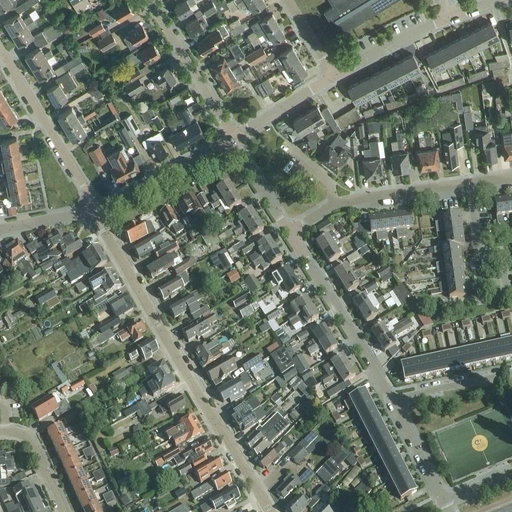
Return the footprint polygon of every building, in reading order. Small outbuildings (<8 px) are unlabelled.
[(0,0),(0,11),(12,4),(10,0),(0,0)] [(24,3),(27,8),(39,1),(38,0),(29,0),(28,1),(24,3)] [(69,0),(78,14),(91,6),(87,0),(69,0)] [(193,10),(190,7),(196,3),(193,0),(188,0),(187,1),(186,0),(174,7),(181,18),(193,10)] [(215,6),(220,14),(229,8),(229,9),(243,0),(233,0),(227,4),(224,1),(215,6)] [(265,4),(262,0),(243,0),(229,9),(232,13),(239,8),(240,10),(249,5),(253,11),(265,4)] [(328,0),(333,7),(324,12),(338,36),(397,0),(328,0)] [(207,17),(218,11),(216,8),(212,2),(202,8),(207,17)] [(104,11),(110,21),(117,17),(119,21),(133,13),(132,12),(133,10),(131,7),(129,7),(127,3),(115,9),(113,5),(104,11)] [(5,22),(12,34),(34,21),(31,16),(23,21),(19,14),(5,22)] [(210,27),(205,19),(206,19),(203,14),(185,25),(192,35),(203,29),(204,30),(210,27)] [(259,38),(263,35),(278,25),(272,15),(261,22),(260,20),(251,26),(254,32),(247,36),(251,42),(259,38)] [(229,24),(232,30),(241,25),(238,19),(229,24)] [(34,21),(12,34),(19,46),(33,37),(29,30),(37,26),(34,21)] [(105,30),(101,23),(89,31),(93,38),(105,30)] [(215,42),(229,34),(222,23),(216,27),(218,30),(205,38),(206,39),(197,44),(200,49),(199,50),(201,53),(203,53),(203,55),(212,50),(213,50),(215,49),(215,48),(217,47),(215,42)] [(481,28),(480,28),(488,44),(499,38),(492,25),(493,25),(491,23),(484,26),(481,28)] [(42,32),(45,37),(59,29),(56,24),(42,32)] [(241,25),(232,30),(235,35),(244,30),(241,25)] [(285,36),(278,25),(263,35),(266,40),(270,37),(273,43),(285,36)] [(135,31),(134,29),(128,33),(129,35),(124,38),(131,50),(137,46),(136,45),(149,37),(142,26),(135,31)] [(470,34),(469,34),(477,50),(488,44),(480,28),(473,32),(470,34)] [(59,29),(45,37),(49,42),(62,34),(59,29)] [(97,42),(103,52),(108,49),(106,44),(115,39),(111,33),(97,42)] [(459,39),(467,55),(477,50),(469,34),(463,37),(459,39)] [(259,38),(251,42),(254,46),(261,42),(259,38)] [(449,45),(448,45),(456,61),(467,55),(459,39),(452,43),(449,45)] [(124,57),(130,67),(143,59),(146,64),(160,56),(153,44),(140,52),(138,49),(124,57)] [(438,50),(437,50),(445,66),(456,61),(448,45),(441,48),(438,50)] [(62,66),(65,71),(82,61),(76,52),(74,54),(69,46),(66,48),(73,59),(62,66)] [(273,58),(281,71),(299,59),(292,47),(273,58)] [(33,68),(47,60),(53,56),(50,51),(44,55),(40,48),(26,56),(33,68)] [(246,57),(251,65),(267,56),(263,49),(256,54),(254,51),(246,57)] [(445,66),(437,50),(431,54),(427,56),(435,72),(445,66)] [(216,76),(230,67),(242,60),(239,55),(226,62),(224,58),(211,67),(212,69),(212,70),(214,72),(216,76)] [(402,60),(401,61),(409,76),(421,71),(414,58),(414,57),(413,55),(405,58),(406,59),(402,60)] [(268,62),(265,57),(253,64),(256,69),(268,62)] [(299,59),(281,71),(282,70),(289,82),(290,81),(294,88),(305,82),(301,75),(307,72),(299,59)] [(47,60),(33,68),(40,80),(54,71),(47,60)] [(391,66),(399,82),(409,76),(401,61),(395,64),(391,66)] [(70,70),(72,74),(84,67),(82,63),(70,70)] [(219,81),(221,84),(243,71),(240,66),(232,71),(230,67),(216,76),(217,77),(217,78),(218,80),(219,81)] [(381,71),(380,72),(388,87),(399,82),(391,66),(384,69),(384,70),(381,71)] [(158,74),(152,78),(158,88),(165,83),(167,86),(176,81),(167,68),(158,73),(158,74)] [(139,79),(142,77),(138,70),(129,76),(132,82),(125,86),(131,96),(144,88),(139,79)] [(486,70),(476,73),(478,79),(488,76),(486,70)] [(243,71),(221,84),(223,88),(224,90),(225,91),(226,93),(240,84),(238,80),(244,77),(248,84),(253,80),(249,73),(245,75),(243,71)] [(68,98),(65,94),(77,86),(68,72),(55,80),(58,84),(47,91),(56,105),(68,98)] [(370,77),(369,77),(377,93),(388,87),(380,72),(373,75),(374,75),(370,77)] [(478,79),(476,73),(467,77),(469,82),(478,79)] [(359,82),(359,83),(367,98),(377,93),(369,77),(363,80),(363,81),(359,82)] [(463,78),(454,81),(456,87),(465,84),(463,78)] [(267,79),(262,83),(269,94),(275,91),(267,79)] [(456,87),(454,81),(444,84),(446,90),(456,87)] [(269,94),(262,83),(255,87),(262,99),(269,94)] [(367,98),(359,83),(352,86),(348,88),(356,104),(367,98)] [(88,91),(92,97),(95,95),(98,100),(103,96),(97,86),(88,91)] [(427,90),(418,93),(420,99),(429,96),(427,90)] [(420,99),(418,93),(408,97),(410,102),(420,99)] [(460,93),(451,94),(452,102),(456,101),(457,110),(458,110),(458,114),(464,113),(463,109),(460,93)] [(173,104),(181,99),(178,95),(170,100),(173,104)] [(0,115),(11,108),(5,98),(0,100),(0,115)] [(405,98),(395,101),(397,107),(407,104),(405,98)] [(397,107),(395,101),(386,104),(388,110),(397,107)] [(382,106),(373,109),(374,115),(384,111),(382,106)] [(464,113),(466,130),(473,129),(470,106),(463,107),(463,109),(464,113)] [(317,107),(305,114),(316,132),(320,130),(316,124),(325,119),(317,107)] [(355,107),(349,110),(356,121),(361,118),(355,107)] [(11,108),(0,115),(0,121),(1,121),(5,128),(18,119),(11,108)] [(180,119),(179,120),(190,141),(203,134),(197,121),(195,122),(187,108),(177,114),(180,119)] [(58,117),(65,129),(84,118),(82,115),(77,117),(72,109),(58,117)] [(374,115),(373,109),(363,112),(365,118),(374,115)] [(349,110),(344,113),(351,124),(356,121),(349,110)] [(141,115),(146,125),(152,121),(147,112),(141,115)] [(344,113),(339,116),(346,127),(351,124),(344,113)] [(92,128),(96,134),(120,119),(117,114),(115,115),(114,114),(92,128)] [(306,136),(309,141),(316,139),(319,137),(316,132),(305,114),(293,122),(301,134),(306,130),(309,134),(306,136)] [(121,120),(125,126),(130,136),(140,131),(131,115),(121,120)] [(151,119),(158,131),(164,128),(157,116),(151,119)] [(339,116),(334,119),(341,130),(346,127),(339,116)] [(84,118),(65,129),(73,141),(87,133),(81,124),(86,121),(84,118)] [(341,130),(334,119),(328,123),(334,132),(341,130)] [(430,120),(432,133),(438,132),(436,119),(430,120)] [(190,141),(179,120),(170,125),(174,133),(170,136),(177,148),(179,147),(180,148),(184,146),(184,144),(190,141)] [(380,122),(369,122),(369,131),(380,131),(380,122)] [(460,125),(449,126),(452,142),(444,143),(447,167),(458,165),(456,146),(463,145),(460,125)] [(130,136),(125,126),(118,130),(128,148),(135,144),(130,136)] [(477,146),(481,146),(489,145),(488,139),(490,139),(490,132),(487,132),(486,126),(475,127),(476,133),(476,136),(474,136),(475,140),(476,140),(477,146)] [(511,157),(511,130),(501,132),(504,159),(506,159),(507,159),(510,159),(511,158),(511,157)] [(397,141),(402,173),(407,172),(407,171),(409,171),(407,152),(405,152),(403,140),(402,132),(396,133),(397,141)] [(142,142),(146,148),(148,147),(156,161),(167,155),(159,141),(163,139),(160,133),(142,142)] [(328,165),(345,143),(346,141),(338,135),(329,146),(327,146),(325,150),(325,151),(319,159),(321,160),(321,161),(324,163),(325,163),(328,165)] [(429,168),(425,137),(419,138),(420,151),(417,151),(419,169),(420,169),(422,170),(425,170),(425,168),(429,168)] [(431,137),(425,137),(429,168),(432,167),(433,168),(436,168),(437,167),(439,167),(436,149),(433,149),(431,137)] [(0,147),(2,147),(4,154),(19,151),(17,139),(0,141),(0,147)] [(316,139),(309,141),(307,141),(311,149),(317,146),(316,139)] [(489,145),(481,146),(482,153),(485,153),(486,161),(490,160),(491,161),(494,161),(495,160),(497,160),(495,144),(494,139),(490,139),(488,139),(489,145)] [(402,173),(397,141),(391,142),(393,154),(391,154),(394,173),(396,173),(396,174),(402,173)] [(345,143),(328,165),(331,168),(331,169),(334,171),(335,171),(336,172),(346,159),(350,154),(345,149),(348,145),(345,143)] [(369,144),(370,149),(374,177),(376,177),(378,178),(380,176),(383,176),(380,158),(377,158),(376,148),(375,143),(369,144)] [(90,151),(97,166),(106,161),(99,146),(90,151)] [(120,149),(115,151),(129,176),(140,170),(133,157),(126,160),(120,149)] [(374,177),(370,149),(364,150),(365,160),(362,160),(365,179),(367,178),(370,179),(372,178),(374,177)] [(2,162),(2,167),(21,163),(19,151),(4,154),(5,161),(2,162)] [(129,176),(115,151),(108,155),(114,167),(110,169),(118,182),(129,176)] [(7,171),(8,178),(24,175),(21,163),(2,167),(3,172),(7,171)] [(6,186),(7,191),(26,187),(24,175),(8,178),(10,186),(6,186)] [(217,209),(221,206),(219,203),(234,194),(228,183),(217,190),(221,198),(217,200),(215,196),(211,199),(213,203),(217,209)] [(26,187),(7,191),(8,196),(12,195),(13,203),(28,200),(26,187)] [(219,203),(221,206),(225,214),(241,204),(234,194),(219,203)] [(197,198),(203,209),(209,205),(203,195),(197,198)] [(186,204),(179,208),(184,217),(191,213),(193,216),(195,215),(206,235),(213,231),(206,218),(203,213),(193,196),(184,201),(186,204)] [(507,216),(504,198),(494,200),(497,226),(503,225),(502,216),(507,216)] [(184,231),(179,223),(177,224),(169,209),(167,210),(166,210),(163,212),(163,213),(161,214),(169,229),(171,227),(176,235),(184,231)] [(239,235),(243,233),(241,230),(257,220),(250,210),(239,217),(242,222),(238,225),(239,227),(236,230),(239,235)] [(409,212),(399,213),(402,239),(407,238),(406,230),(411,229),(409,212)] [(399,213),(389,215),(391,232),(396,231),(397,240),(402,239),(399,213)] [(389,215),(378,216),(382,242),(387,241),(386,233),(391,232),(389,215)] [(435,224),(436,229),(461,225),(460,215),(443,217),(443,222),(435,224)] [(382,242),(378,216),(368,218),(369,224),(362,225),(363,229),(358,230),(359,237),(376,234),(377,243),(382,242)] [(181,222),(186,232),(192,230),(187,219),(181,222)] [(241,230),(243,233),(245,236),(249,233),(252,238),(263,231),(257,220),(241,230)] [(328,221),(316,228),(319,233),(331,226),(328,221)] [(147,236),(149,239),(157,235),(150,222),(143,226),(141,224),(131,229),(126,232),(125,235),(128,240),(131,245),(147,236)] [(214,228),(217,234),(226,228),(223,223),(214,228)] [(316,244),(323,254),(338,244),(336,242),(336,241),(335,238),(330,241),(327,237),(336,231),(332,225),(331,226),(319,233),(323,239),(316,244)] [(445,233),(446,238),(463,235),(461,225),(436,229),(436,234),(445,233)] [(202,239),(207,247),(212,245),(213,247),(219,243),(213,233),(202,239)] [(36,253),(36,254),(47,248),(50,253),(59,248),(60,249),(74,241),(72,237),(69,236),(64,239),(60,234),(53,238),(38,246),(36,242),(26,248),(31,256),(36,253)] [(157,235),(149,239),(150,240),(146,242),(147,243),(134,251),(139,260),(153,252),(151,249),(155,247),(156,248),(163,244),(158,236),(157,235)] [(433,249),(434,250),(464,245),(463,235),(446,238),(446,243),(438,244),(438,249),(433,249)] [(354,240),(357,245),(354,247),(358,252),(366,247),(364,242),(359,237),(354,240)] [(249,259),(252,264),(275,250),(269,239),(257,246),(260,251),(255,255),(255,256),(249,259)] [(338,244),(323,254),(329,265),(340,257),(337,253),(342,250),(340,247),(344,245),(340,239),(336,241),(336,242),(338,244)] [(47,248),(36,254),(42,263),(47,260),(47,258),(58,258),(63,256),(65,259),(82,249),(77,241),(75,243),(74,241),(60,249),(59,248),(50,253),(47,248)] [(28,275),(32,281),(37,278),(28,265),(27,266),(23,260),(27,258),(17,243),(10,248),(28,275)] [(153,255),(158,262),(179,251),(174,243),(153,255)] [(232,250),(235,254),(245,248),(242,243),(231,249),(232,250)] [(240,251),(243,257),(255,249),(252,244),(240,251)] [(443,253),(443,258),(461,256),(459,246),(464,246),(464,245),(434,250),(434,255),(443,253)] [(64,269),(68,275),(75,271),(77,268),(86,263),(87,264),(102,255),(97,247),(78,258),(79,260),(73,263),(73,264),(71,264),(68,259),(53,268),(56,273),(64,269)] [(24,278),(28,275),(10,248),(2,253),(14,271),(18,269),(24,278)] [(275,250),(252,264),(255,270),(260,267),(263,272),(282,260),(275,250)] [(384,260),(383,251),(376,257),(381,263),(384,260)] [(148,275),(149,278),(151,278),(152,280),(174,267),(172,263),(178,260),(175,253),(146,270),(149,274),(148,275)] [(346,260),(350,265),(360,259),(357,253),(346,260)] [(75,271),(68,275),(66,276),(71,285),(82,278),(81,277),(90,272),(91,273),(107,264),(102,255),(87,264),(86,263),(77,268),(75,271)] [(224,256),(217,260),(224,270),(230,266),(224,256)] [(436,265),(436,270),(462,266),(461,256),(443,258),(444,263),(436,265)] [(172,270),(177,277),(197,265),(192,258),(172,270)] [(50,262),(40,268),(43,273),(53,267),(50,262)] [(334,273),(341,283),(356,274),(354,271),(355,271),(353,268),(349,271),(346,266),(334,273)] [(446,274),(446,279),(464,276),(462,266),(436,270),(437,275),(446,274)] [(241,276),(251,270),(249,267),(239,273),(241,276)] [(356,274),(341,283),(347,294),(359,287),(356,282),(360,280),(361,281),(365,279),(362,274),(359,268),(355,271),(354,271),(356,274)] [(376,275),(379,280),(390,273),(387,268),(376,275)] [(276,294),(280,292),(278,289),(293,279),(287,269),(271,278),(274,283),(270,285),(272,288),(276,294)] [(90,288),(93,293),(116,280),(111,271),(97,279),(96,281),(93,277),(83,283),(75,288),(79,295),(86,290),(90,288)] [(226,276),(230,284),(239,279),(235,272),(226,276)] [(169,285),(158,292),(163,301),(170,298),(171,299),(178,295),(177,293),(184,289),(183,288),(191,283),(187,277),(189,275),(187,273),(186,274),(185,274),(168,284),(169,285)] [(438,285),(439,290),(465,286),(464,276),(446,279),(447,284),(438,285)] [(244,283),(247,288),(256,282),(253,277),(244,283)] [(200,284),(203,289),(211,284),(208,279),(200,284)] [(278,289),(280,292),(281,295),(286,292),(289,297),(300,290),(293,279),(278,289)] [(90,311),(94,309),(97,307),(106,302),(108,301),(105,297),(107,296),(121,288),(116,280),(93,293),(96,298),(93,300),(85,305),(90,311)] [(256,282),(247,288),(252,295),(261,289),(256,282)] [(364,290),(367,295),(378,289),(375,284),(364,290)] [(465,286),(439,290),(440,295),(448,294),(449,299),(467,297),(465,286)] [(393,292),(402,307),(413,300),(402,287),(393,292)] [(35,300),(40,308),(56,298),(52,290),(35,300)] [(231,302),(235,309),(251,299),(247,292),(231,302)] [(192,316),(195,322),(210,313),(207,307),(199,312),(195,304),(201,301),(197,294),(169,310),(175,320),(189,312),(192,316)] [(133,310),(129,304),(130,304),(125,296),(118,301),(116,298),(115,299),(107,303),(110,309),(115,316),(117,319),(117,320),(124,315),(133,310)] [(353,303),(359,313),(375,303),(373,301),(373,300),(371,298),(367,300),(364,296),(353,303)] [(294,323),(298,321),(296,318),(312,308),(305,298),(286,310),(291,318),(294,323)] [(375,303),(359,313),(366,324),(377,317),(374,312),(379,309),(377,306),(381,304),(377,298),(373,300),(373,301),(375,303)] [(256,303),(260,309),(265,317),(276,310),(273,305),(266,310),(260,300),(256,303)] [(110,309),(107,303),(106,302),(97,307),(94,309),(99,316),(110,309)] [(255,312),(260,309),(256,303),(255,303),(255,304),(251,306),(255,312)] [(253,313),(249,305),(238,312),(243,319),(253,313)] [(298,321),(303,329),(318,319),(312,308),(296,318),(298,321)] [(276,311),(265,318),(268,323),(279,316),(276,311)] [(14,323),(25,317),(22,312),(17,315),(12,318),(9,314),(4,316),(10,326),(14,323)] [(213,316),(183,333),(188,343),(197,338),(198,340),(211,332),(208,327),(217,322),(213,316)] [(98,330),(102,337),(120,326),(117,319),(98,330)] [(408,319),(405,321),(404,322),(408,329),(412,327),(408,319)] [(405,320),(398,325),(403,332),(408,329),(404,322),(405,321),(405,320)] [(117,336),(121,342),(122,344),(131,338),(135,344),(143,340),(140,335),(145,332),(140,322),(127,330),(117,336)] [(371,332),(378,343),(394,333),(391,329),(387,323),(371,332)] [(267,324),(259,329),(262,335),(271,330),(267,324)] [(394,333),(378,343),(384,353),(396,346),(392,340),(398,336),(403,332),(398,325),(391,329),(394,333)] [(312,353),(316,350),(315,347),(330,338),(324,327),(312,334),(316,340),(308,345),(309,347),(312,353)] [(296,338),(300,343),(313,336),(309,330),(296,338)] [(100,346),(114,338),(111,332),(91,344),(89,344),(93,350),(93,351),(100,347),(100,346)] [(285,337),(279,341),(283,346),(290,342),(288,338),(285,337)] [(315,347),(316,350),(309,355),(310,357),(322,350),(325,355),(337,348),(330,338),(315,347)] [(218,343),(221,347),(227,344),(224,339),(218,343)] [(127,356),(130,362),(138,358),(136,355),(139,353),(145,362),(152,358),(151,357),(158,353),(157,351),(157,350),(155,347),(154,347),(151,341),(127,356)] [(511,347),(511,342),(501,344),(504,361),(511,359),(511,347)] [(195,353),(199,361),(220,348),(217,343),(209,348),(207,345),(195,353)] [(275,343),(266,349),(268,353),(278,347),(275,343)] [(220,348),(199,361),(204,368),(221,358),(219,355),(230,349),(227,344),(221,347),(220,348)] [(501,344),(491,346),(495,363),(504,361),(501,344)] [(491,346),(481,348),(485,365),(495,363),(491,346)] [(481,348),(471,350),(475,367),(485,365),(481,348)] [(270,358),(281,377),(292,370),(293,366),(283,349),(270,358)] [(471,350),(461,353),(465,369),(475,367),(471,350)] [(461,353),(451,355),(455,372),(465,369),(461,353)] [(241,366),(246,373),(263,362),(258,355),(241,366)] [(451,355),(441,357),(445,374),(455,372),(451,355)] [(300,357),(291,362),(297,373),(306,367),(300,357)] [(329,375),(328,376),(331,382),(335,380),(333,377),(348,367),(342,357),(324,368),(329,375)] [(441,357),(431,359),(435,376),(445,374),(441,357)] [(227,377),(237,370),(231,359),(206,373),(212,383),(213,383),(216,387),(222,384),(221,382),(227,378),(227,377)] [(431,359),(421,361),(425,378),(435,376),(431,359)] [(421,361),(411,363),(415,380),(425,378),(421,361)] [(4,366),(11,378),(18,374),(11,362),(4,366)] [(411,363),(401,366),(404,382),(415,380),(411,363)] [(56,364),(51,367),(62,385),(67,382),(56,364)] [(143,384),(145,389),(169,375),(162,364),(148,373),(151,379),(143,384)] [(260,364),(250,371),(253,377),(264,370),(260,364)] [(355,378),(348,367),(333,377),(335,380),(336,383),(341,380),(344,385),(355,378)] [(292,370),(281,377),(286,384),(297,376),(292,370)] [(114,377),(117,383),(128,377),(124,371),(114,377)] [(308,371),(300,377),(304,384),(313,379),(308,371)] [(246,395),(242,389),(251,383),(246,374),(240,378),(241,380),(218,394),(224,404),(229,401),(231,404),(246,395)] [(125,387),(126,387),(137,381),(134,375),(122,381),(122,382),(125,387)] [(145,389),(139,393),(142,398),(151,393),(150,391),(156,388),(160,394),(175,385),(169,375),(145,389)] [(331,382),(328,376),(320,381),(324,386),(331,382)] [(288,386),(295,393),(298,390),(302,386),(303,385),(297,378),(288,386)] [(82,382),(70,389),(72,393),(85,386),(82,382)] [(302,386),(298,390),(302,394),(306,390),(302,386)] [(339,387),(326,394),(330,399),(342,392),(339,387)] [(319,389),(313,392),(318,400),(323,397),(319,389)] [(364,392),(349,400),(354,409),(369,402),(364,392)] [(51,399),(50,398),(31,409),(39,422),(54,413),(57,419),(71,411),(65,401),(60,404),(56,396),(51,399)] [(165,405),(166,407),(161,410),(163,415),(169,412),(172,416),(185,408),(185,407),(186,406),(183,400),(181,401),(179,397),(165,405)] [(236,424),(236,425),(250,415),(261,408),(255,398),(231,414),(233,418),(232,419),(233,420),(232,422),(234,424),(236,424)] [(136,406),(139,412),(156,403),(154,399),(146,404),(145,401),(136,406)] [(369,402),(354,409),(358,418),(374,411),(369,402)] [(156,403),(139,412),(144,419),(152,414),(150,412),(158,408),(156,403)] [(374,411),(358,418),(363,428),(378,420),(374,411)] [(289,417),(294,422),(300,417),(295,412),(289,417)] [(77,419),(74,414),(65,419),(68,424),(77,419)] [(250,415),(236,425),(237,426),(237,428),(238,430),(239,430),(240,432),(242,430),(244,434),(257,425),(263,420),(260,416),(254,420),(250,415)] [(172,441),(198,427),(196,423),(196,421),(195,420),(193,419),(193,418),(183,423),(182,423),(180,424),(179,425),(178,426),(180,429),(174,432),(172,429),(164,434),(165,435),(164,437),(166,441),(168,441),(169,443),(172,441)] [(378,420),(363,428),(368,437),(383,429),(378,420)] [(265,437),(251,451),(257,457),(260,453),(262,455),(273,445),(271,444),(289,428),(283,421),(270,433),(265,438),(265,437)] [(101,424),(94,428),(97,434),(105,430),(101,424)] [(47,433),(52,445),(67,438),(62,426),(47,433)] [(198,427),(172,441),(175,447),(186,441),(188,444),(189,443),(191,444),(193,442),(193,441),(203,435),(202,434),(202,433),(201,430),(199,430),(198,427)] [(383,429),(368,437),(372,446),(388,438),(383,429)] [(245,445),(251,451),(265,437),(265,438),(270,433),(268,431),(263,430),(260,433),(258,430),(247,440),(249,442),(245,445)] [(304,452),(317,439),(312,433),(303,442),(298,446),(298,447),(304,452)] [(282,442),(287,448),(292,443),(286,437),(282,442)] [(52,445),(57,456),(72,449),(67,438),(52,445)] [(388,438),(372,446),(377,455),(392,447),(388,438)] [(204,457),(212,452),(211,451),(212,449),(210,447),(209,446),(207,443),(186,455),(185,453),(174,460),(178,467),(186,463),(185,462),(189,460),(195,470),(207,463),(204,457)] [(280,461),(277,458),(283,451),(280,447),(273,454),(270,451),(258,464),(264,470),(265,468),(267,470),(273,465),(274,466),(280,461)] [(288,457),(297,466),(307,455),(298,447),(288,457)] [(392,447),(377,455),(381,464),(397,456),(392,447)] [(342,448),(337,453),(345,461),(350,456),(342,448)] [(57,456),(62,467),(77,460),(72,449),(57,456)] [(116,450),(109,452),(111,458),(118,455),(116,450)] [(177,450),(162,458),(165,464),(180,456),(177,450)] [(0,456),(0,488),(12,487),(11,481),(1,482),(0,471),(0,469),(6,469),(6,473),(14,473),(14,471),(15,469),(15,465),(13,464),(12,456),(6,456),(0,456)] [(397,456),(381,464),(386,473),(401,465),(397,456)] [(194,473),(201,484),(209,479),(208,477),(222,469),(221,468),(222,466),(220,464),(219,463),(216,459),(194,473)] [(62,467),(67,478),(82,471),(77,460),(62,467)] [(322,469),(333,480),(339,474),(328,463),(322,469)] [(177,471),(181,478),(192,472),(188,465),(177,471)] [(401,465),(386,473),(391,482),(406,474),(401,465)] [(303,487),(314,475),(309,470),(300,479),(296,476),(293,479),(290,476),(284,482),(285,483),(278,491),(280,492),(278,494),(284,500),(297,487),(298,488),(301,485),(303,487)] [(67,478),(72,489),(87,483),(82,471),(67,478)] [(406,474),(391,482),(395,491),(411,483),(406,474)] [(230,483),(231,482),(229,478),(227,479),(225,475),(191,495),(194,501),(215,489),(217,492),(218,491),(219,492),(222,491),(222,489),(231,484),(230,483)] [(72,489),(77,500),(92,494),(87,483),(72,489)] [(411,483),(395,491),(400,500),(416,493),(411,483)] [(354,492),(362,501),(371,492),(363,484),(354,492)] [(7,511),(16,511),(39,502),(34,490),(31,491),(29,485),(13,492),(19,505),(14,507),(13,503),(5,507),(7,511)] [(316,494),(316,497),(320,501),(330,491),(326,487),(323,487),(316,494)] [(173,494),(176,501),(171,502),(173,507),(180,504),(178,497),(191,492),(189,488),(173,494)] [(238,497),(239,497),(237,493),(237,494),(234,490),(199,509),(200,511),(208,511),(213,509),(214,511),(218,511),(226,508),(228,511),(237,507),(234,502),(240,499),(238,497)] [(77,500),(83,511),(97,505),(92,494),(77,500)] [(132,503),(128,497),(120,501),(124,508),(132,503)] [(302,501),(301,500),(299,497),(285,510),(286,511),(301,511),(308,506),(306,504),(308,502),(305,498),(302,501)] [(43,511),(39,502),(16,511),(43,511)] [(329,511),(321,503),(312,511),(329,511)]
